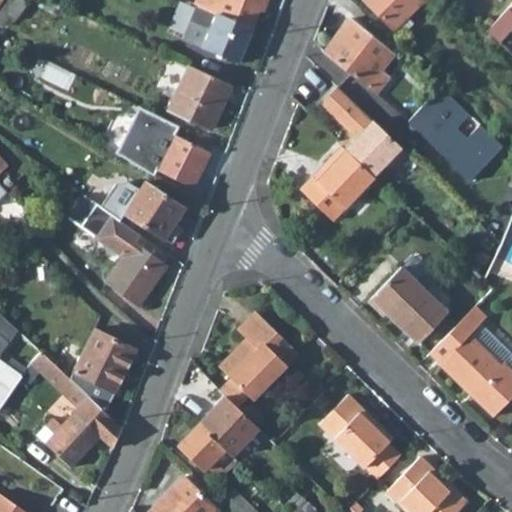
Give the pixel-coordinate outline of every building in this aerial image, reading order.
[(5,0),(0,6),(0,23),(1,25),(9,15),(13,18),(27,1),(26,0),(5,0)] [(208,0),(206,7),(217,12),(221,0),(208,0)] [(221,0),(217,12),(252,26),(258,10),(261,3),(265,5),(266,0),(221,0)] [(368,0),(398,27),(408,17),(425,0),(368,0)] [(511,24),(511,1),(507,6),(486,29),(498,40),(511,24)] [(206,7),(198,4),(184,38),(239,62),(252,26),(217,12),(206,7)] [(405,33),(415,22),(408,17),(398,27),(405,33)] [(376,91),(388,76),(380,69),(393,53),(348,18),(323,49),(376,91)] [(167,109),(211,129),(232,84),(188,63),(167,109)] [(321,102),(356,135),(344,147),(373,175),(385,162),(388,165),(396,165),(408,152),(367,112),(337,84),(321,102)] [(440,84),(418,107),(439,127),(429,138),(470,178),(503,144),(479,121),(466,135),(456,126),(469,112),(440,84)] [(179,124),(139,104),(135,113),(175,133),(179,124)] [(439,127),(418,107),(408,118),(429,138),(439,127)] [(193,185),(210,151),(175,133),(135,113),(115,151),(154,175),(158,167),(193,185)] [(332,219),(369,181),(374,175),(373,175),(344,147),(341,145),(300,188),(332,219)] [(391,190),(375,174),(374,175),(369,181),(385,197),(391,190)] [(125,211),(172,242),(182,226),(174,221),(184,206),(145,180),(125,211)] [(106,280),(138,303),(166,265),(161,262),(168,253),(140,234),(84,193),(68,215),(124,255),(106,280)] [(417,341),(447,310),(401,265),(370,296),(417,341)] [(493,414),(511,394),(511,368),(504,360),(501,363),(469,332),(479,321),(486,314),(475,304),(429,351),(440,362),(439,362),(493,414)] [(246,339),(232,353),(235,356),(221,370),(230,378),(248,396),(252,399),(297,352),(255,311),(237,330),(246,339)] [(0,354),(17,330),(0,313),(0,354)] [(511,352),(479,321),(469,332),(501,363),(504,360),(511,368),(511,352)] [(75,382),(104,410),(135,348),(95,328),(73,372),(79,374),(75,382)] [(45,443),(71,466),(99,436),(113,447),(121,426),(104,410),(75,382),(41,351),(31,362),(78,407),(62,425),(54,418),(46,426),(54,433),(45,443)] [(0,372),(0,381),(12,390),(20,379),(4,367),(0,372)] [(225,395),(237,406),(248,396),(230,378),(219,388),(225,395)] [(363,467),(392,437),(347,394),(318,423),(363,467)] [(231,456),(254,432),(260,439),(264,435),(237,406),(225,395),(198,424),(231,456)] [(203,470),(208,465),(219,475),(234,459),(231,456),(198,424),(178,445),(203,470)] [(46,426),(37,435),(45,443),(54,433),(46,426)] [(234,459),(238,462),(260,439),(254,432),(231,456),(234,459)] [(407,511),(454,511),(465,501),(419,456),(386,490),(407,511)] [(221,500),(190,471),(184,477),(217,509),(224,503),(221,500)] [(183,476),(148,511),(216,511),(218,510),(217,509),(184,477),(183,476)] [(315,511),(286,483),(273,496),(282,504),(284,503),(293,511),(315,511)] [(257,511),(232,488),(221,500),(224,503),(233,511),(257,511)] [(0,511),(26,511),(0,493),(0,511)] [(359,511),(362,509),(354,501),(344,511),(359,511)]
